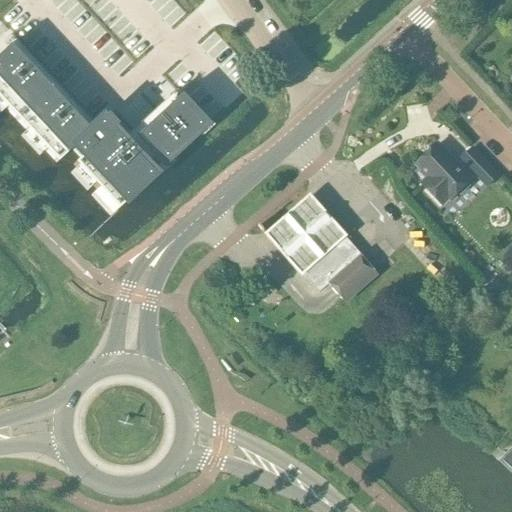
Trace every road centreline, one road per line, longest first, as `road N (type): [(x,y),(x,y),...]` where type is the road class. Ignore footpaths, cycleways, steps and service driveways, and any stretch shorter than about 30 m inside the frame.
road 1 (tertiary): [(349,511),(262,449),(186,411)]
road 2 (tertiary): [(181,234),(319,114)]
road 3 (tertiary): [(181,234),(137,266),(103,364)]
road 4 (residential): [(404,34),(511,148)]
road 5 (tertiary): [(178,458),(215,462),(321,511)]
road 6 (residential): [(319,114),(232,0)]
road 7 (tertiary): [(153,368),(149,299),(181,234)]
road 8 (tertiary): [(66,451),(88,476),(120,487),(153,480),(178,458)]
